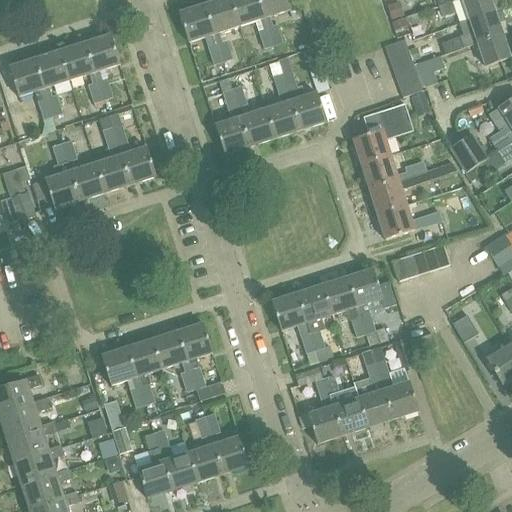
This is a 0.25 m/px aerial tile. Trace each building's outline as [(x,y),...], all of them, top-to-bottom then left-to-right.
[(226,0),(206,7),(216,37),(220,35),(241,29),(231,0),(226,0)] [(259,0),(231,0),(241,29),(261,23),(266,21),(259,0)] [(287,0),(259,0),(266,21),(271,19),(292,13),(287,0)] [(470,21),(496,12),(491,0),(456,0),(439,6),(443,18),(457,14),(460,24),(470,21)] [(392,20),(403,16),(399,4),(388,8),(392,20)] [(216,37),(206,7),(180,15),(190,45),(210,39),(216,37)] [(446,55),(479,45),(478,44),(504,36),(496,12),(470,21),(474,33),(441,44),(446,55)] [(395,31),(407,27),(404,19),(393,23),(395,31)] [(278,26),(269,29),(274,47),(284,44),(278,26)] [(274,47),(269,29),(259,32),(265,50),(274,47)] [(478,44),(479,45),(487,68),(511,59),(504,36),(478,44)] [(112,37),(87,45),(97,75),(100,74),(121,67),(112,37)] [(407,40),(385,48),(388,59),(411,51),(407,40)] [(228,42),(218,45),(224,63),(234,60),(228,42)] [(87,45),(62,53),(71,83),(89,77),(97,75),(87,45)] [(224,63),(218,45),(209,48),(215,66),(224,63)] [(414,61),(411,51),(388,59),(392,69),(414,61)] [(62,53),(36,61),(46,91),(50,90),(71,83),(62,53)] [(426,89),(438,85),(434,74),(445,69),(440,57),(439,58),(418,65),(420,71),(424,81),(426,89)] [(283,74),(301,133),(327,125),(318,95),(302,100),(292,72),(288,59),(279,61),(283,74)] [(46,91),(36,61),(10,69),(20,99),(34,95),(46,91)] [(418,71),(414,61),(392,69),(395,79),(418,71)] [(418,71),(395,79),(399,89),(422,81),(418,71)] [(266,112),(276,141),(301,133),(283,74),(273,77),(282,107),(266,112)] [(216,128),(226,157),(250,150),(241,120),(238,110),(232,91),(229,83),(228,80),(219,83),(222,94),(232,123),(216,128)] [(110,81),(100,84),(106,103),(115,99),(110,81)] [(422,81),(399,89),(403,100),(425,92),(422,81)] [(106,103),(100,84),(90,87),(96,106),(106,103)] [(232,91),(238,110),(248,107),(241,88),(232,91)] [(410,100),(416,117),(429,113),(424,95),(410,100)] [(57,98),(49,101),(54,119),(64,116),(57,98)] [(498,155),(511,145),(511,98),(495,109),(487,115),(498,134),(488,140),(498,155)] [(45,122),(54,119),(49,101),(39,104),(45,122)] [(405,105),(384,112),(390,130),(393,129),(396,138),(414,132),(405,105)] [(482,106),(468,111),(471,118),(484,113),(482,106)] [(22,132),(31,130),(28,110),(19,111),(22,132)] [(250,150),(276,141),(266,112),(247,118),(241,120),(250,150)] [(121,114),(109,118),(112,129),(114,128),(121,148),(130,145),(121,114)] [(98,166),(107,196),(133,187),(124,158),(121,148),(114,128),(112,129),(102,132),(111,162),(98,166)] [(354,142),(362,167),(391,158),(386,142),(383,132),(369,137),(354,142)] [(473,134),(450,150),(466,174),(472,171),(489,159),(473,134)] [(73,142),(63,145),(69,164),(79,161),(73,142)] [(46,182),(56,211),(81,203),(72,174),(69,164),(63,145),(63,144),(59,146),(52,148),(60,178),(46,182)] [(511,145),(498,155),(505,164),(511,159),(511,145)] [(124,158),(133,187),(157,180),(148,150),(132,155),(124,158)] [(369,192),(399,183),(397,177),(391,158),(362,167),(369,192)] [(424,164),(405,170),(408,180),(427,174),(425,166),(424,164)] [(72,174),(81,203),(107,196),(98,166),(76,172),(72,174)] [(451,166),(442,169),(445,177),(456,174),(451,166)] [(17,186),(29,182),(25,171),(14,174),(17,186)] [(472,171),(466,174),(466,175),(471,183),(473,181),(477,179),(472,171)] [(427,174),(408,180),(411,189),(430,183),(427,174)] [(399,183),(369,192),(377,216),(406,207),(402,192),(411,189),(408,180),(399,183)] [(438,197),(456,195),(454,182),(436,184),(438,197)] [(36,217),(28,193),(15,197),(23,221),(36,217)] [(406,207),(377,216),(385,242),(415,233),(406,207)] [(440,213),(421,219),(424,228),(443,223),(440,213)] [(437,242),(452,237),(448,225),(433,230),(437,242)] [(511,245),(506,237),(486,249),(498,268),(511,259),(511,245)] [(433,250),(439,270),(450,266),(444,246),(433,250)] [(439,270),(433,250),(423,253),(429,273),(439,270)] [(423,253),(413,256),(419,276),(429,273),(423,253)] [(413,256),(402,259),(409,279),(419,276),(413,256)] [(409,279),(402,259),(392,262),(399,283),(409,279)] [(511,259),(498,268),(503,277),(508,274),(511,280),(511,259)] [(375,271),(349,279),(358,308),(361,317),(367,335),(365,336),(369,348),(388,341),(384,329),(376,331),(367,305),(382,301),(385,310),(397,306),(389,283),(380,286),(375,271)] [(324,287),(333,316),(351,310),(358,308),(349,279),(324,287)] [(299,295),(317,353),(326,349),(320,331),(325,329),(322,319),(333,316),(324,287),(299,295)] [(511,289),(502,296),(511,313),(511,289)] [(308,355),(312,366),(319,363),(316,353),(317,353),(299,295),(273,303),(282,332),(297,328),(306,356),(308,355)] [(453,325),(464,344),(479,335),(467,316),(453,325)] [(361,317),(352,320),(358,338),(365,336),(367,335),(361,317)] [(205,327),(179,336),(188,365),(193,363),(214,356),(205,327)] [(410,343),(415,357),(438,349),(434,335),(410,343)] [(179,336),(154,344),(163,372),(182,366),(188,365),(179,336)] [(407,340),(394,344),(403,371),(403,373),(404,373),(417,369),(407,340)] [(128,352),(138,381),(143,379),(147,377),(163,372),(154,344),(128,352)] [(488,362),(503,387),(511,381),(511,353),(509,349),(488,362)] [(373,354),(394,421),(420,413),(411,384),(408,384),(404,373),(403,373),(403,371),(390,375),(382,351),(373,354)] [(138,381),(128,352),(103,360),(112,389),(132,382),(138,381)] [(360,400),(369,429),(394,421),(373,354),(363,357),(374,395),(360,400)] [(344,437),(326,379),(323,380),(319,368),(295,376),(298,388),(315,383),(324,411),(309,416),(318,445),(344,437)] [(206,388),(200,369),(191,373),(197,391),(200,402),(225,394),(222,383),(206,388)] [(196,391),(191,373),(180,376),(187,394),(196,391)] [(334,376),(326,379),(344,437),(369,429),(360,400),(344,405),(334,376)] [(36,407),(35,403),(31,391),(44,387),(41,377),(26,381),(27,384),(0,392),(0,417),(0,418),(36,407)] [(150,386),(140,389),(146,407),(156,404),(150,386)] [(146,407),(140,389),(131,392),(136,410),(146,407)] [(98,408),(95,398),(83,401),(86,412),(98,408)] [(46,399),(35,403),(36,407),(0,418),(8,442),(43,430),(42,426),(38,414),(50,410),(48,403),(46,399)] [(105,409),(113,434),(125,430),(117,405),(105,409)] [(215,415),(205,418),(211,437),(221,434),(215,415)] [(211,437),(205,418),(195,421),(201,440),(211,437)] [(43,430),(8,442),(15,465),(51,454),(50,450),(46,437),(57,433),(55,427),(53,422),(42,426),(43,430)] [(113,434),(120,456),(132,452),(125,430),(113,434)] [(155,434),(174,492),(199,484),(189,455),(174,460),(171,449),(170,449),(164,431),(155,434)] [(138,472),(148,501),(174,492),(155,434),(145,437),(154,467),(138,472)] [(214,447),(224,476),(250,468),(240,439),(214,447)] [(61,446),(64,454),(72,451),(69,443),(61,446)] [(15,465),(23,488),(58,477),(57,473),(53,461),(65,457),(64,454),(61,446),(50,450),(51,454),(15,465)] [(189,455),(199,484),(224,476),(214,447),(189,455)] [(110,475),(122,471),(118,459),(106,463),(110,475)] [(58,477),(23,488),(30,511),(66,500),(65,496),(61,484),(73,481),(70,473),(68,469),(57,473),(58,477)] [(116,505),(128,501),(123,483),(111,486),(116,505)] [(76,492),(65,496),(66,500),(30,511),(69,511),(68,508),(80,504),(76,492)]
